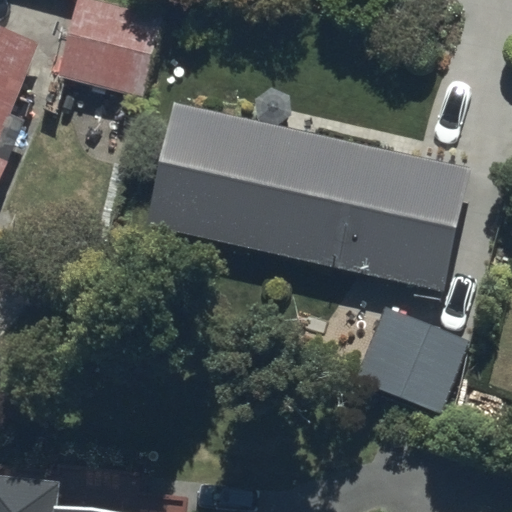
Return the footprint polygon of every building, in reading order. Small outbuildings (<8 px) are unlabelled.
[(97,0),(86,0),(65,77),(147,100),(169,20),(97,0)] [(0,187),(31,120),(17,114),(47,49),(0,27),(0,187)] [(446,288),(471,169),(176,106),(151,225),(446,288)] [(476,344),(387,306),(357,377),(446,415),(476,344)] [(0,468),(0,511),(110,511),(68,507),(71,477),(0,468)]
